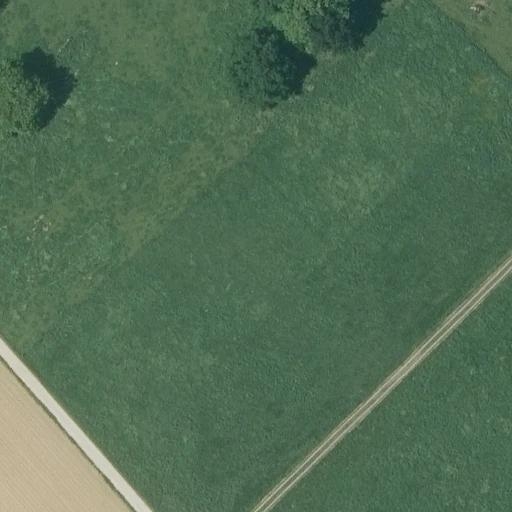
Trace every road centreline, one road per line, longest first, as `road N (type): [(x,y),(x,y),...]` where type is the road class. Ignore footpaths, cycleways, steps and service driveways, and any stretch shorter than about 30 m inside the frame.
road 1 (track): [(255,511),(511,254)]
road 2 (track): [(150,511),(0,340)]
